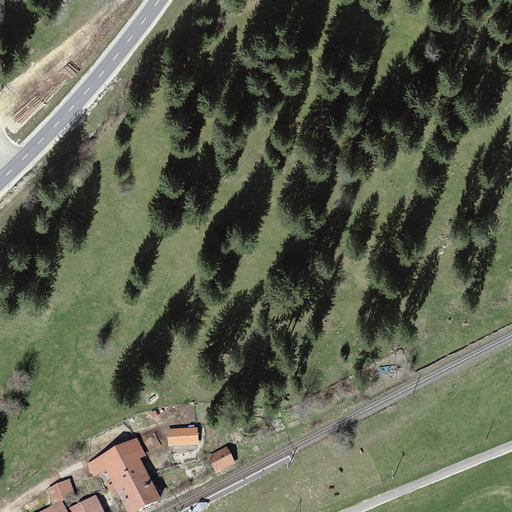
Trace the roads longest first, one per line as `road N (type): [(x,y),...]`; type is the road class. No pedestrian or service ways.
road 1 (primary): [(155,0),(49,133),(0,176)]
road 2 (unclassified): [(511,445),(350,511)]
road 3 (track): [(0,106),(121,0)]
